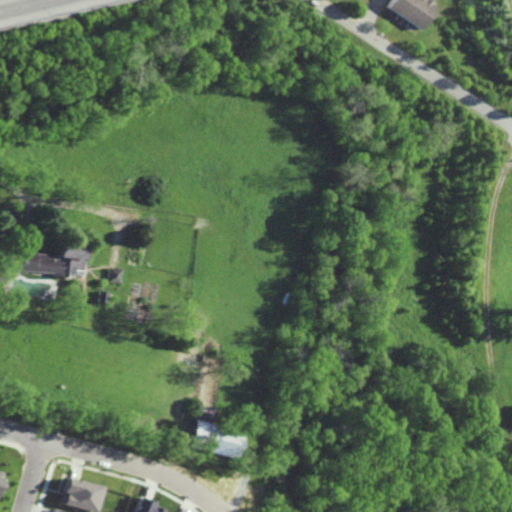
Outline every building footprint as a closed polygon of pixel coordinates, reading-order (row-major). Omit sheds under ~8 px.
[(426,0),(432,4),(416,29),(382,7),(386,0),(426,0)] [(5,270),(50,273),(50,275),(71,277),(72,269),(83,269),(84,257),(83,257),(84,244),(57,242),(57,254),(18,251),(18,259),(6,258),(5,270)] [(108,267),(106,283),(119,284),(121,268),(108,267)] [(97,290),(96,302),(105,303),(107,291),(97,290)] [(194,402),(182,444),(229,457),(241,416),(194,402)] [(64,476),(61,492),(64,494),(61,505),(91,511),(96,511),(102,485),(64,476)] [(137,496),(130,511),(159,511),(161,509),(148,504),(151,502),(137,496)]
